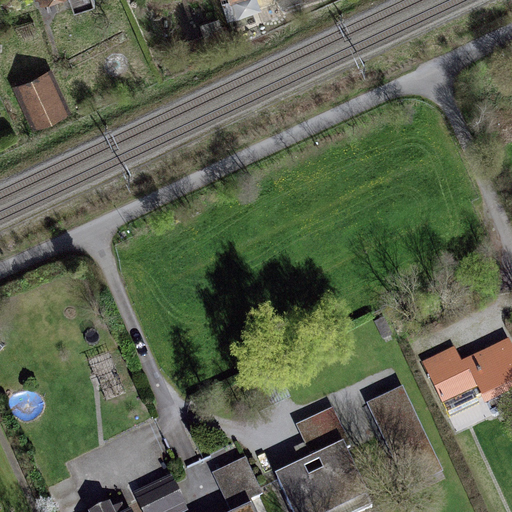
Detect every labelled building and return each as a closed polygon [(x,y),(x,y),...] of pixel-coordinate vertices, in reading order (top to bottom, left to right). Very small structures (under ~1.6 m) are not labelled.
[(15,83),(39,127),(71,110),(47,65),(15,83)] [(511,389),(511,349),(509,343),(471,361),(460,366),(453,350),(427,363),(452,417),(511,389)] [(405,384),(367,401),(400,474),(438,457),(405,384)] [(356,511),(374,504),(329,410),(298,425),(315,461),(301,468),(279,478),(294,511),(356,511)] [(175,478),(191,504),(201,498),(185,472),(175,478)] [(169,479),(139,494),(147,511),(176,511),(183,509),(169,479)]
